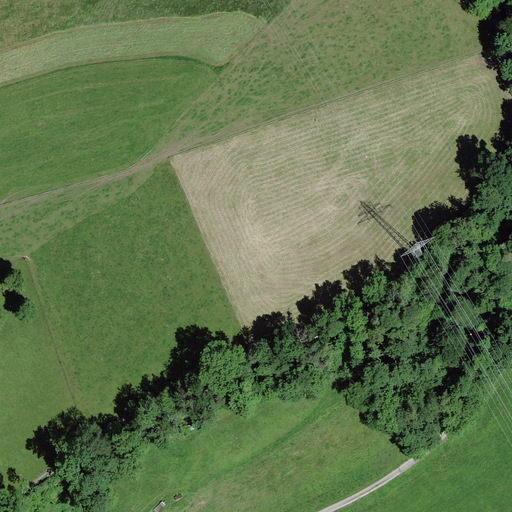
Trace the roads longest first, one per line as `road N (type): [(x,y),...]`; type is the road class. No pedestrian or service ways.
road 1 (track): [(0,507),(104,425),(381,299),(441,240),(511,143)]
road 2 (track): [(327,511),(369,492),(437,440),(511,346)]
